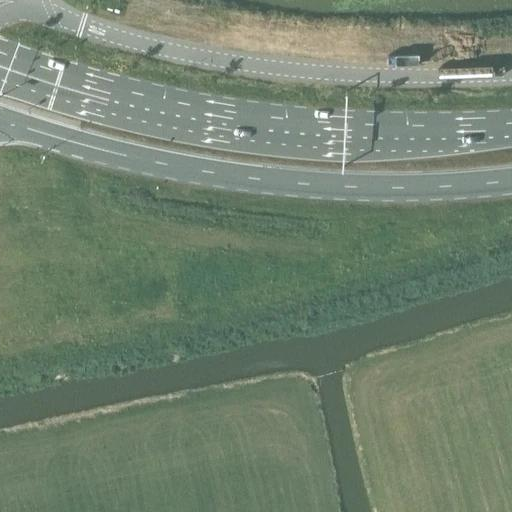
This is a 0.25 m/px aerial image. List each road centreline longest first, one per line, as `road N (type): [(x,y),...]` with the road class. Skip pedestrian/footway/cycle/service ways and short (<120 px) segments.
road 1 (primary): [(511,130),(365,134),(259,125),(104,92),(0,55)]
road 2 (primary): [(0,120),(111,153),(273,179),(373,187),(511,180)]
road 3 (unclassified): [(511,75),(264,67),(153,48),(27,2)]
